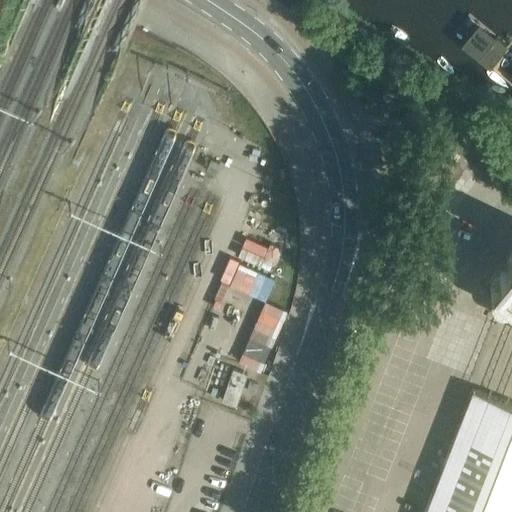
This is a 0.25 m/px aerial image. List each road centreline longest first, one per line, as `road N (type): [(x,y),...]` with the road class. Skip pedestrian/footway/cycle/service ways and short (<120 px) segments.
road 1 (tertiary): [(257,511),(323,327),(342,244),(342,188),(330,137),(303,86),(254,33),(205,0)]
road 2 (unknown): [(118,511),(187,366),(229,227),(242,146)]
road 3 (unknown): [(390,511),(476,286)]
